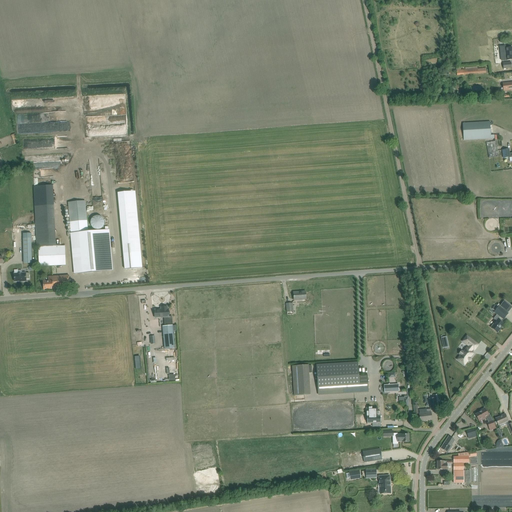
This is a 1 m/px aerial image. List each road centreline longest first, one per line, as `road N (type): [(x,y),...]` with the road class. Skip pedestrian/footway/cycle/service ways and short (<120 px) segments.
road 1 (unclassified): [(0,296),(511,264)]
road 2 (track): [(364,0),(452,419)]
road 3 (unclassified): [(420,511),(431,445),(511,343)]
